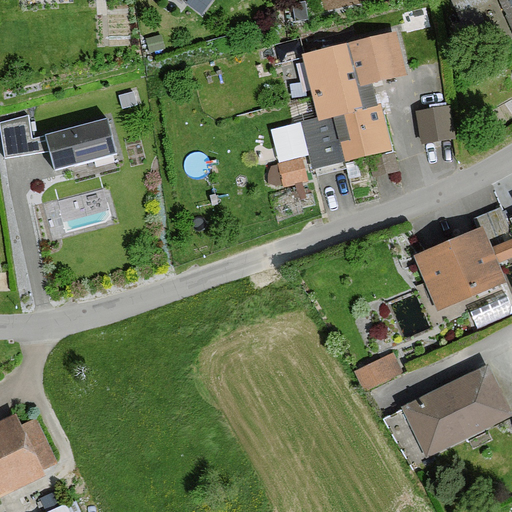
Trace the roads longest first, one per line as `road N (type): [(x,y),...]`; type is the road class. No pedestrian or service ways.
road 1 (residential): [(0,326),(181,286),(410,206),(511,157)]
road 2 (residential): [(511,331),(376,398)]
